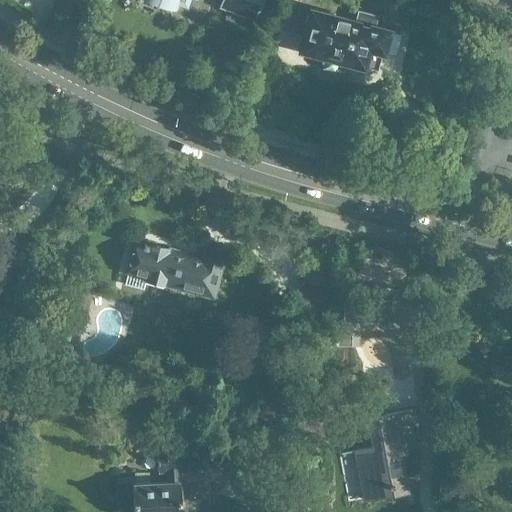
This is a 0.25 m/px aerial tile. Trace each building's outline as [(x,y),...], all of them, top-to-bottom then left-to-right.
[(152,0),(176,9),(177,6),(187,10),(190,0),(195,0),(196,0),(195,0),(152,0)] [(223,0),(221,7),(253,19),(260,0),(223,0)] [(422,18),(434,21),(438,5),(426,2),(422,18)] [(301,49),(363,66),(364,62),(374,65),(378,51),(382,52),(383,50),(395,54),(400,34),(374,27),(378,15),(357,10),(354,22),(311,10),(301,49)] [(185,274),(215,282),(223,254),(205,249),(203,259),(134,241),(122,283),(143,288),(146,278),(182,288),(185,274)] [(304,278),(325,284),(329,269),(307,264),(304,278)] [(412,408),(367,417),(373,446),(355,450),(364,499),(406,491),(397,445),(418,441),(412,408)] [(270,457),(262,437),(244,444),(252,465),(270,457)] [(115,478),(115,484),(114,484),(115,499),(116,499),(116,502),(132,501),(132,511),(179,511),(177,470),(201,469),(200,449),(162,450),(163,470),(166,470),(166,481),(133,483),(132,477),(115,478)]
